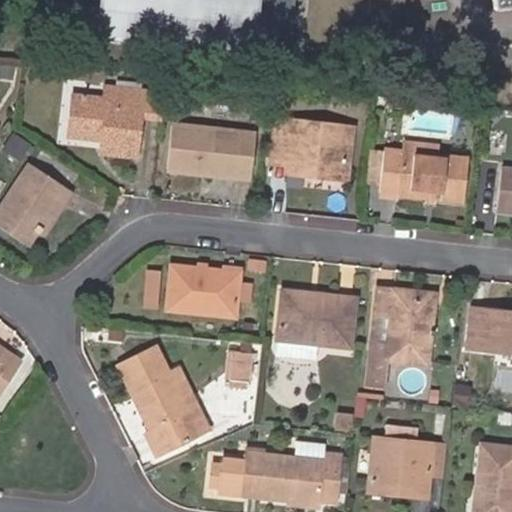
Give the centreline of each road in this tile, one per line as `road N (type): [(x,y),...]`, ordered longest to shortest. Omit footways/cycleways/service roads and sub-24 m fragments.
road 1 (residential): [(38,313),(154,219),(511,267)]
road 2 (residential): [(38,313),(134,511)]
